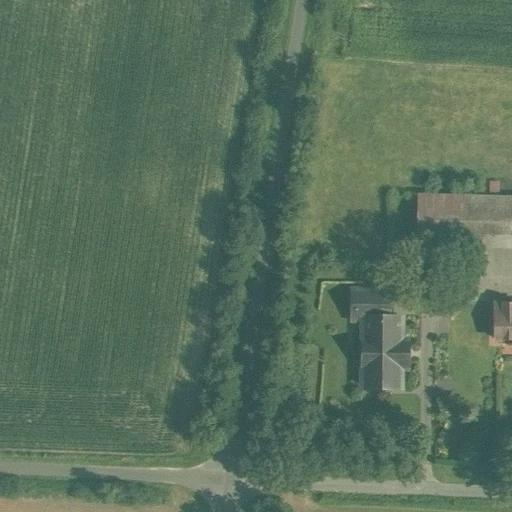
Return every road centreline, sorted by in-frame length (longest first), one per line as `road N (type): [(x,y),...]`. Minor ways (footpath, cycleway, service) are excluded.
road 1 (unclassified): [(301,0),(229,477)]
road 2 (unclassified): [(511,491),(229,477)]
road 3 (unclassified): [(229,477),(0,469)]
